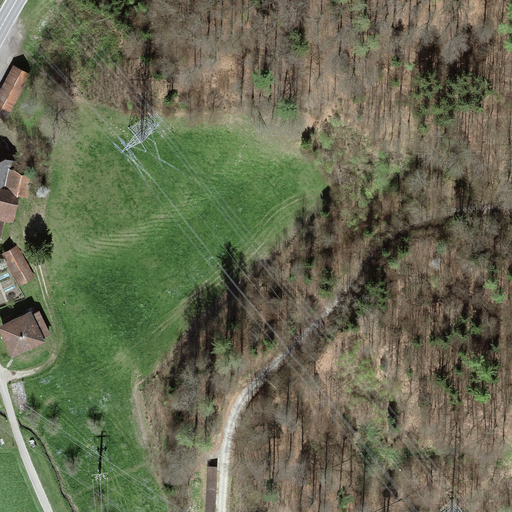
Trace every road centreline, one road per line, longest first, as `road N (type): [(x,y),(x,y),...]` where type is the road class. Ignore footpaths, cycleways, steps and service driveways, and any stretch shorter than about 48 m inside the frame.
road 1 (track): [(511,208),(441,211),(375,251),(240,399),(227,435),(223,511)]
road 2 (track): [(0,377),(36,371),(58,348),(21,208)]
road 3 (unclassified): [(0,378),(48,511)]
